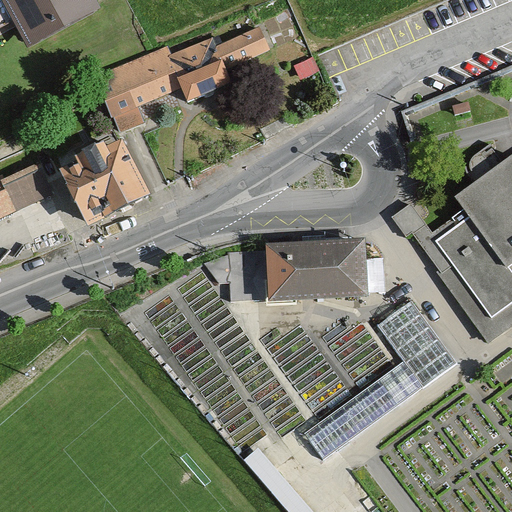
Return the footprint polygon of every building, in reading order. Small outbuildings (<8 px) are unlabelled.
[(104,17),(94,0),(0,0),(0,4),(29,58),(104,17)] [(243,80),(224,29),(174,48),(193,99),(243,80)] [(193,99),(174,48),(105,73),(124,125),(193,99)] [(470,112),(468,103),(454,106),(456,115),(470,112)] [(145,200),(117,143),(61,170),(89,227),(145,200)] [(439,271),(435,274),(486,344),(511,324),(511,151),(451,197),(461,210),(433,231),(413,203),(393,218),(408,238),(412,235),(439,271)] [(0,232),(58,206),(36,159),(0,175),(0,232)] [(324,237),(298,239),(298,250),(325,249),(324,237)] [(298,250),(264,252),(267,309),(368,304),(368,297),(366,261),(365,247),(345,248),(332,248),(325,249),(298,250)] [(384,260),(366,261),(368,297),(386,296),(384,260)] [(457,368),(413,306),(379,330),(405,367),(306,437),(324,462),(457,368)]
